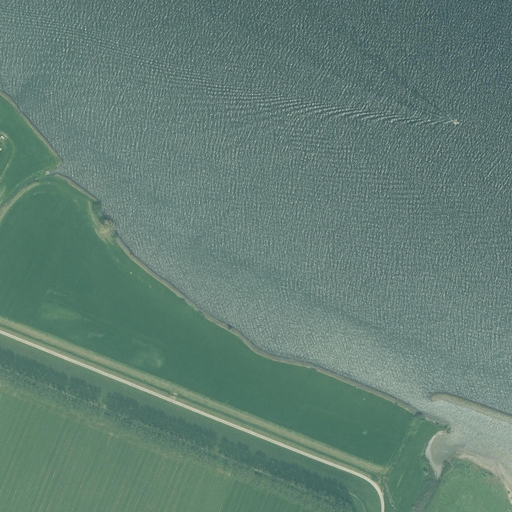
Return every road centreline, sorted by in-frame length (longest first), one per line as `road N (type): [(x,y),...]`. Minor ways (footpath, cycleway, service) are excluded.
road 1 (track): [(382,511),(377,489),(353,472),(0,332)]
road 2 (track): [(0,348),(356,493),(365,511)]
